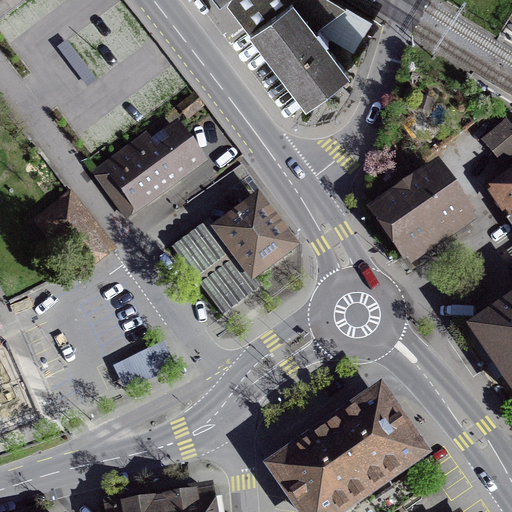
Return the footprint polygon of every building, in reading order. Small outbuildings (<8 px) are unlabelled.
[(330,0),(208,0),(216,9),(224,3),(250,32),(251,30),(289,0),(291,0),(314,29),(355,56),(372,26),(330,0)] [(291,0),(289,0),(251,30),(307,102),(347,72),(314,29),(291,0)] [(511,128),(505,121),(482,144),(503,166),(511,156),(511,128)] [(142,198),(197,158),(179,134),(167,142),(162,135),(138,153),(133,145),(94,174),(127,218),(146,204),(142,198)] [(511,172),(488,189),(507,220),(511,216),(511,172)] [(437,174),(378,213),(415,269),(441,251),(438,246),(471,224),(437,174)] [(42,222),(76,266),(107,249),(70,200),(42,222)] [(291,247),(260,204),(223,231),(215,220),(175,249),(219,310),(258,281),(253,275),(291,247)] [(511,305),(474,331),(511,387),(511,305)] [(164,342),(113,367),(126,393),(176,369),(164,342)] [(380,399),(355,416),(306,451),(278,470),(307,511),(341,511),(421,457),(380,399)] [(210,511),(208,491),(183,495),(132,504),(97,509),(97,511),(210,511)]
